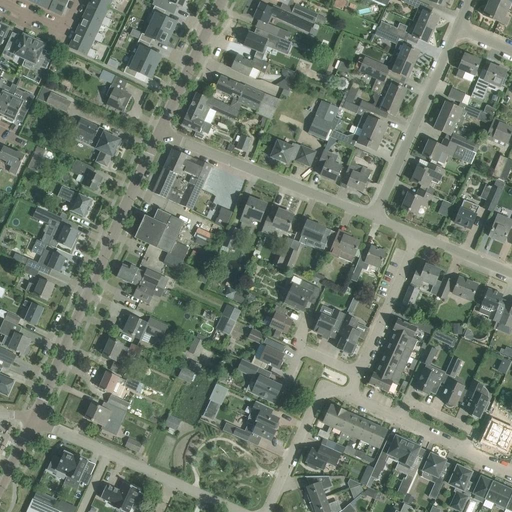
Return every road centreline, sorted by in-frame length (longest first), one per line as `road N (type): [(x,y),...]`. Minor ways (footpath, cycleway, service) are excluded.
road 1 (tertiary): [(33,419),(158,133)]
road 2 (residential): [(375,216),(158,133)]
road 3 (residential): [(375,216),(457,28)]
road 4 (residential): [(348,398),(319,397),(267,511)]
road 5 (residential): [(358,374),(419,234)]
road 6 (tertiary): [(158,133),(220,0)]
road 7 (residential): [(108,453),(239,511)]
